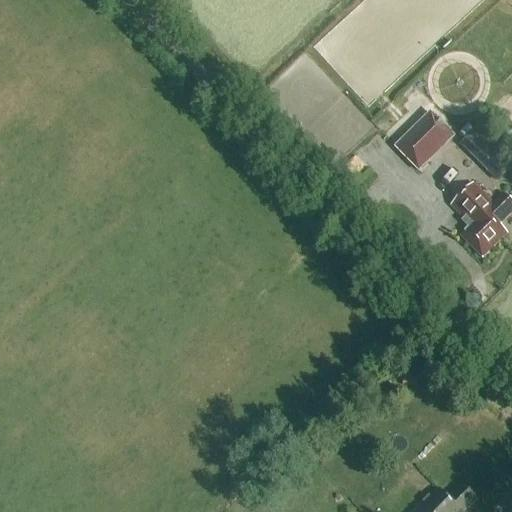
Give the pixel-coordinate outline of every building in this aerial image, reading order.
[(418,174),(454,140),(432,116),(396,149),(418,174)] [(477,129),(459,148),(487,175),(498,186),(511,171),(511,163),(505,157),(477,129)] [(492,204),(473,185),(450,208),(470,227),(459,238),(481,260),(507,235),(500,228),(511,216),(511,205),(502,195),(492,204)] [(404,387),(419,388),(419,378),(404,377),(404,387)] [(439,490),(416,511),(465,511),(477,501),(462,486),(448,500),(439,490)]
